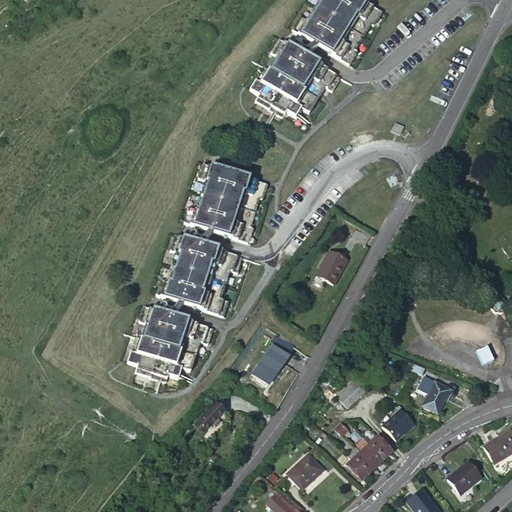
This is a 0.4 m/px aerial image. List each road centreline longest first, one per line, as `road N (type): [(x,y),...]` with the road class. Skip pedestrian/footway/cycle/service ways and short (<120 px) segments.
road 1 (unclassified): [(210,511),(346,315),(425,164)]
road 2 (residential): [(275,246),(340,167),(369,149),(425,164)]
road 3 (tertiary): [(361,511),(425,448),(468,420),(511,405)]
road 4 (unclassified): [(425,164),(505,4)]
